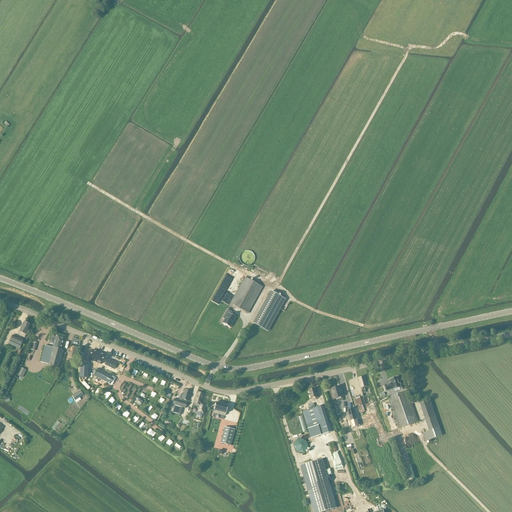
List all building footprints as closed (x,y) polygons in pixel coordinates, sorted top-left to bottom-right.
[(243,261),(247,265),(253,260),(251,257),(252,256),(247,251),(241,257),(243,260),(243,261)] [(248,314),(262,287),(245,278),(230,304),(248,314)] [(254,323),(254,324),(267,331),(285,300),(271,292),(272,293),(255,324),(254,323)] [(231,312),(227,310),(222,318),(225,320),(222,323),(230,328),(235,317),(229,314),(231,312)] [(24,322),(18,334),(25,338),(31,325),(24,322)] [(12,336),(9,342),(13,344),(12,346),(19,349),(20,347),(23,341),(12,336)] [(51,336),(49,343),(53,344),(52,348),(60,350),(64,339),(59,337),(59,336),(57,336),(56,337),(55,336),(55,337),(51,336)] [(48,365),(58,367),(62,350),(60,350),(52,348),(48,347),(45,346),(42,356),(41,363),(48,365)] [(88,359),(101,364),(105,356),(92,350),(88,359)] [(108,358),(105,365),(114,369),(117,363),(108,358)] [(80,377),(88,378),(88,366),(80,366),(80,377)] [(98,369),(95,376),(110,384),(114,377),(98,369)] [(365,376),(358,378),(361,388),(362,388),(363,390),(362,390),(366,405),(373,403),(369,388),(365,389),(364,387),(368,386),(365,376)] [(391,383),(384,385),(386,391),(393,388),(394,390),(394,393),(398,391),(397,389),(400,388),(400,390),(404,389),(402,383),(400,384),(397,377),(390,379),(391,383)] [(339,387),(332,389),(335,399),(342,397),(342,396),(344,395),(342,390),(341,391),(339,387)] [(316,388),(308,390),(311,399),(312,399),(313,400),(316,399),(315,398),(318,397),(316,388)] [(80,391),(72,396),(75,400),(76,403),(81,400),(79,398),(83,396),(83,395),(85,394),(81,390),(80,391)] [(186,390),(186,391),(185,391),(183,395),(181,394),(179,399),(180,399),(180,401),(174,399),(173,404),(185,408),(187,401),(190,392),(188,392),(188,391),(186,390)] [(407,391),(388,397),(399,428),(418,422),(407,391)] [(201,403),(204,394),(197,392),(193,403),(199,405),(197,412),(198,412),(197,415),(202,417),(203,414),(206,404),(201,403)] [(355,399),(357,407),(363,405),(360,397),(355,399)] [(430,400),(421,403),(426,419),(430,431),(423,433),(425,441),(442,436),(436,416),(430,400)] [(226,414),(228,406),(216,403),(214,411),(214,413),(225,416),(226,414)] [(310,409),(303,411),(311,438),(329,433),(321,406),(315,408),(313,403),(309,405),(310,409)] [(180,415),(182,408),(174,406),(172,413),(180,415)] [(351,421),(357,420),(353,408),(347,410),(351,421)] [(231,417),(226,415),(225,418),(236,423),(241,413),(233,410),(231,417)] [(220,443),(231,446),(235,430),(224,427),(220,443)] [(293,443),(298,453),(308,448),(303,438),(293,443)] [(302,465),(315,511),(322,511),(335,508),(321,460),(302,465)] [(407,472),(410,480),(416,478),(413,470),(407,472)]
